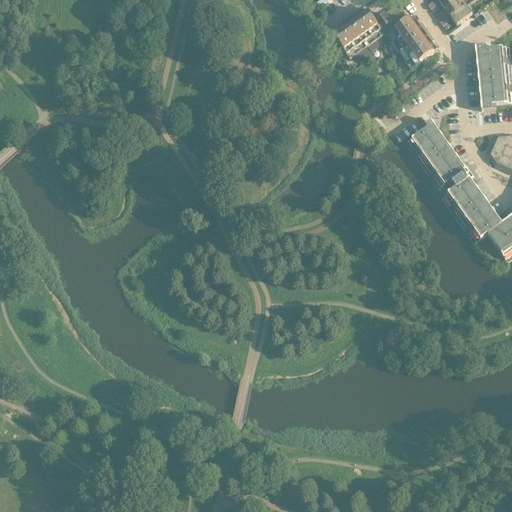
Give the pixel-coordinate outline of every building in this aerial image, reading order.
[(459,0),(441,0),(439,2),(445,10),(459,0)] [(451,19),(458,13),(466,8),(460,0),(459,0),(445,10),(451,19)] [(405,15),(397,5),(379,18),(387,28),(405,15)] [(466,8),(458,13),(465,22),(472,16),(466,8)] [(340,28),(331,34),(350,61),(359,55),(367,49),(367,48),(371,53),(379,48),(375,43),(384,37),(365,10),(356,16),(355,15),(352,17),(352,16),(346,20),(341,24),(341,25),(339,26),(340,28)] [(465,22),(458,13),(451,19),(457,27),(465,22)] [(411,71),(437,52),(431,43),(433,42),(431,39),(424,28),(423,28),(421,26),(419,27),(413,18),(387,37),(411,71)] [(506,61),(505,49),(486,51),(485,47),(478,48),(484,107),(481,108),(481,113),(485,113),(496,112),(496,107),(511,105),(510,94),(511,93),(511,88),(509,88),(507,66),(510,65),(509,60),(506,61)] [(466,232),(469,236),(471,235),(478,244),(500,228),(467,184),(474,179),(467,169),(463,172),(428,124),(422,129),(425,132),(409,143),(416,153),(413,154),(416,159),(419,157),(432,175),(429,177),(432,181),(435,179),(442,189),(451,182),(456,190),(445,198),(452,208),(449,210),(452,214),(455,212),(468,230),(466,232)] [(511,137),(509,136),(496,137),(487,157),(495,168),(511,175),(511,137)] [(511,223),(490,239),(505,261),(511,256),(511,223)]
